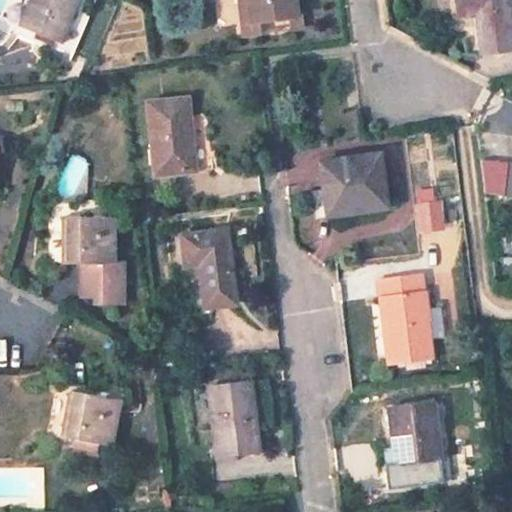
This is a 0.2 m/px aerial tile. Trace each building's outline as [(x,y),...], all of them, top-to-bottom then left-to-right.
[(39,51),(63,0),(29,0),(10,38),(39,51)] [(292,19),(289,0),(246,0),(249,25),(292,19)] [(510,43),(503,0),(452,0),(454,15),(472,13),(476,46),(510,43)] [(104,51),(144,49),(142,26),(103,29),(104,51)] [(181,169),(175,99),(136,101),(144,173),(181,169)] [(379,211),(373,160),(317,165),(322,217),(379,211)] [(415,231),(441,229),(439,198),(413,200),(415,231)] [(108,262),(110,214),(68,212),(65,262),(73,262),(73,291),(90,292),(90,305),(117,305),(117,263),(108,262)] [(225,310),(217,240),(170,245),(172,271),(187,271),(190,314),(225,310)] [(426,352),(415,275),(372,280),(382,357),(426,352)] [(103,441),(111,397),(61,386),(51,431),(103,441)] [(247,455),(240,389),(199,392),(205,459),(247,455)] [(430,454),(424,398),(384,402),(390,459),(430,454)]
